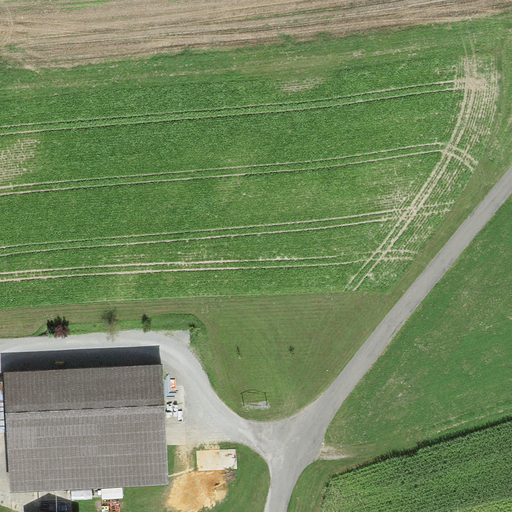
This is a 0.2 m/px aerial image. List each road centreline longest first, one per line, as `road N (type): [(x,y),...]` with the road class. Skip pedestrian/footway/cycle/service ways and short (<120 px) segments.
road 1 (unclassified): [(276,511),(298,451),(339,392),(511,180)]
road 2 (track): [(511,392),(298,451)]
